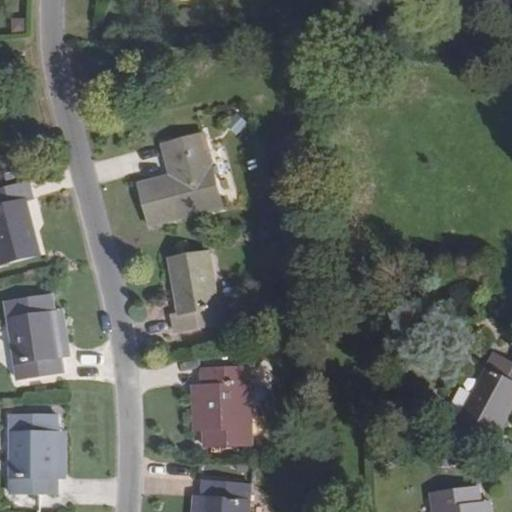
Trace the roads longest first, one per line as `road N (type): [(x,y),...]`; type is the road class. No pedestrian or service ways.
road 1 (residential): [(47,0),(54,77),(107,273),(129,399),(121,511)]
road 2 (track): [(54,77),(267,76),(485,122),(511,80)]
road 3 (track): [(351,511),(363,370),(401,249),(485,122),(511,126)]
